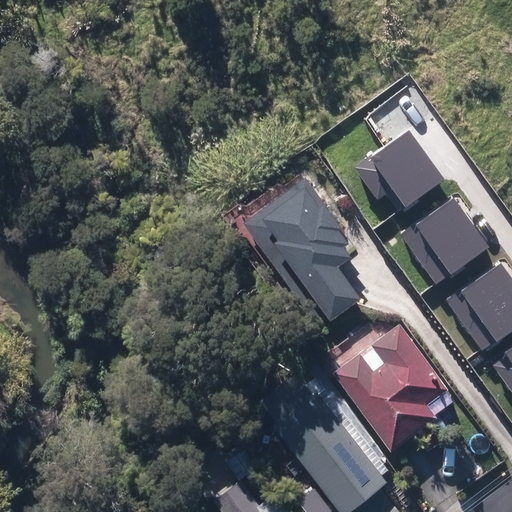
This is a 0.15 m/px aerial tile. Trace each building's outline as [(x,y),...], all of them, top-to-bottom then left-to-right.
[(354,207),(327,203),(319,253),(346,257),(354,207)] [(511,260),(496,237),(433,281),(477,345),(506,387),(511,382),(511,260)] [(360,350),(333,370),(392,450),(439,416),(428,401),(450,386),(402,320),(370,343),(382,360),(373,367),(360,350)] [(342,511),(398,511),(377,484),(386,477),(317,387),(312,391),(296,370),(260,397),(277,418),(273,421),(342,511)] [(211,497),(222,511),(261,511),(239,479),(256,467),(244,450),(227,461),(238,478),(211,497)]
